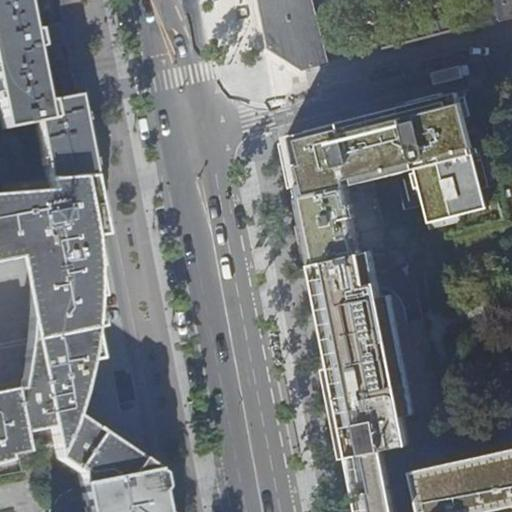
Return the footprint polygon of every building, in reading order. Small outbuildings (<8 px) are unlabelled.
[(35,49),(57,45),(54,26),(31,30),(26,4),(24,0),(0,0),(0,105),(5,130),(38,123),(49,179),(93,176),(77,96),(63,99),(59,91),(48,95),(48,98),(45,98),(40,77),(35,49)] [(511,0),(259,0),(269,49),(303,70),(329,64),(312,0),(498,0),(499,1),(493,5),(490,11),(489,17),(489,23),(511,16),(511,0)] [(346,38),(350,58),(456,31),(452,15),(376,34),(376,31),(346,38)] [(61,25),(54,26),(57,45),(64,44),(61,25)] [(293,172),(295,186),(298,185),(301,197),(346,186),(372,180),(417,169),(431,224),(490,209),(460,92),(439,97),(386,111),(324,127),(306,131),(307,135),(287,141),(288,150),(293,172)] [(81,485),(152,470),(151,466),(127,450),(75,415),(83,385),(88,363),(94,314),(96,277),(93,236),(105,234),(100,209),(93,176),(49,179),(51,190),(0,194),(0,261),(18,258),(31,322),(21,389),(0,393),(0,458),(26,453),(26,450),(55,445),(58,459),(79,474),(81,485)] [(301,197),(298,198),(304,230),(311,263),(361,252),(346,186),(301,197)] [(390,449),(409,445),(403,415),(413,413),(390,294),(380,296),(371,249),(361,252),(311,263),(319,306),(329,355),(340,413),(350,463),(385,455),(385,450),(390,449)] [(413,476),(421,511),(499,511),(511,509),(511,454),(459,466),(413,476)] [(160,511),(157,495),(152,470),(81,485),(86,511),(160,511)]
